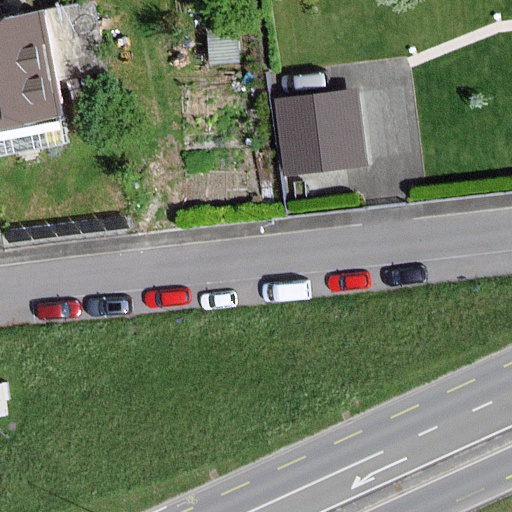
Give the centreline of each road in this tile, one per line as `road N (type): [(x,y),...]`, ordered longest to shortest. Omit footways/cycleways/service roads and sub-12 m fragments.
road 1 (residential): [(0,293),(511,236)]
road 2 (secondary): [(511,380),(216,511)]
